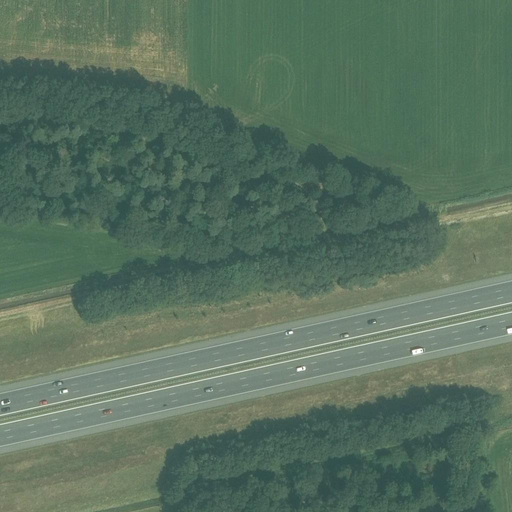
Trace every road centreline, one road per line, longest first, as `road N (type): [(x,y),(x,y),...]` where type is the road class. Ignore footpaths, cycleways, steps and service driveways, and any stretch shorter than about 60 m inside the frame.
road 1 (motorway): [(511,292),(0,404)]
road 2 (motorway): [(0,435),(511,323)]
road 3 (track): [(0,149),(264,206),(295,198),(320,175)]
